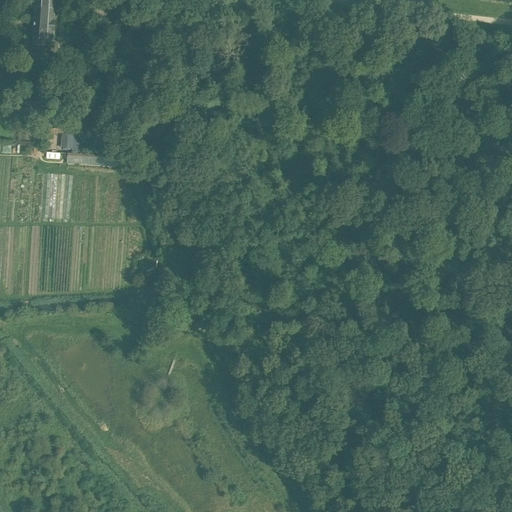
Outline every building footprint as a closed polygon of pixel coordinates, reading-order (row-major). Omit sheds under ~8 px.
[(34,23),(54,24),(55,5),(35,5),(34,23)] [(32,45),(53,46),(54,24),(34,23),(32,45)] [(80,61),(79,69),(83,69),(85,55),(78,54),(78,46),(66,45),(65,53),(68,53),(68,59),(78,60),(80,61)] [(212,55),(212,66),(231,67),(232,56),(212,55)] [(64,134),(64,133),(65,125),(59,125),(59,124),(47,123),(46,134),(58,135),(58,133),(62,133),(64,134)] [(61,148),(79,150),(80,134),(64,133),(64,134),(62,133),(61,148)] [(67,154),(67,164),(117,167),(118,157),(79,155),(67,154)]
